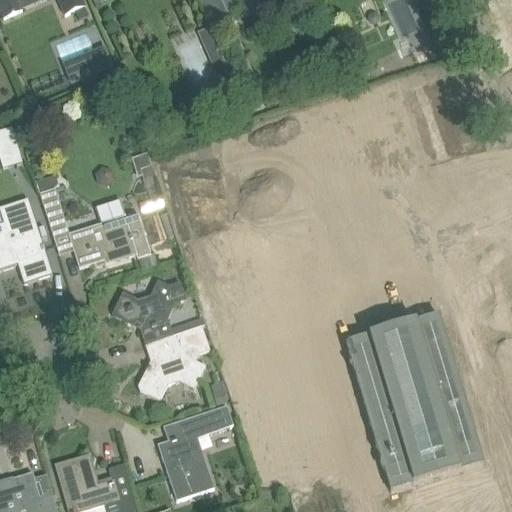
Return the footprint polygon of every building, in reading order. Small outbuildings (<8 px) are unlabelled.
[(0,0),(0,11),(4,21),(23,13),(17,0),(57,0),(66,17),(74,14),(84,9),(85,9),(81,0),(0,0)] [(113,0),(93,0),(98,10),(114,3),(113,0)] [(212,0),(220,16),(234,10),(228,0),(212,0)] [(410,0),(395,0),(404,26),(417,22),(410,0)] [(369,17),(368,21),(370,26),(375,27),(379,24),(380,20),(378,15),(373,14),(369,17)] [(104,50),(84,58),(92,79),(112,71),(104,50)] [(11,130),(0,132),(0,162),(2,170),(21,165),(11,130)] [(148,156),(131,161),(135,173),(140,171),(143,182),(155,178),(148,156)] [(56,177),(36,183),(52,235),(68,230),(55,191),(60,190),(56,177)] [(0,271),(19,266),(25,285),(36,282),(52,277),(28,201),(0,210),(0,209),(0,271)] [(102,227),(69,237),(73,250),(75,254),(79,269),(104,261),(105,265),(136,255),(137,258),(138,261),(152,257),(139,215),(137,215),(125,219),(120,202),(96,210),(102,227)] [(124,295),(114,315),(116,320),(141,332),(146,348),(174,338),(169,320),(175,306),(187,303),(181,285),(170,288),(158,283),(150,299),(140,302),(124,295)] [(441,317),(348,345),(392,493),(485,465),(441,317)] [(151,364),(139,389),(141,395),(160,404),(167,390),(181,385),(194,391),(205,368),(197,364),(200,358),(211,355),(206,339),(203,329),(204,329),(204,328),(174,338),(146,348),(151,364)] [(221,385),(211,388),(216,407),(227,404),(221,385)] [(169,444),(158,448),(177,504),(210,493),(202,469),(207,467),(198,441),(234,429),(233,424),(227,409),(164,430),(169,444)] [(57,469),(70,511),(94,511),(105,509),(105,511),(140,511),(127,466),(111,471),(114,482),(101,487),(93,458),(57,469)] [(0,485),(0,511),(57,511),(55,503),(42,506),(33,476),(15,482),(15,484),(5,487),(4,485),(0,485)]
